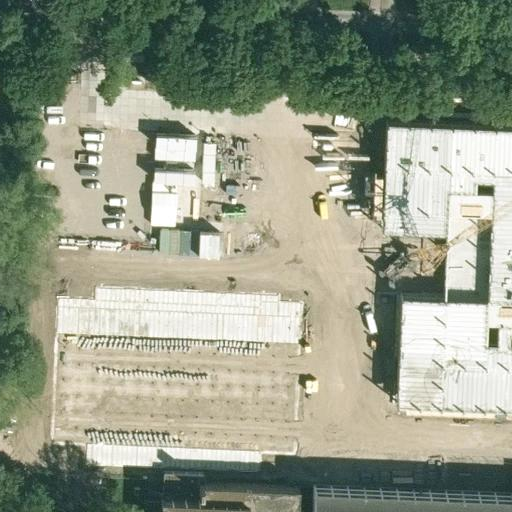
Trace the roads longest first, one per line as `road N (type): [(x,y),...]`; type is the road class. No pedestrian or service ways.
road 1 (primary): [(0,5),(308,19)]
road 2 (primary): [(308,19),(511,28)]
